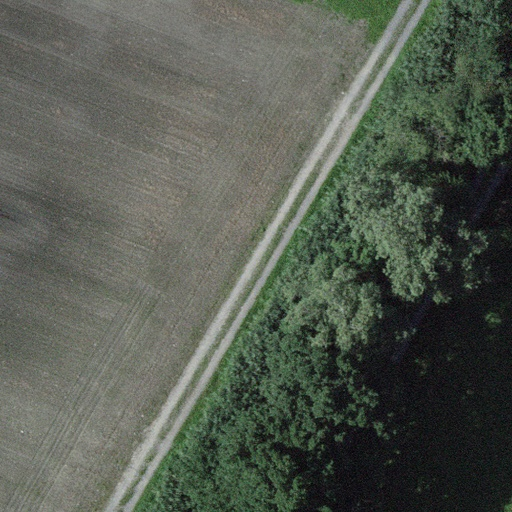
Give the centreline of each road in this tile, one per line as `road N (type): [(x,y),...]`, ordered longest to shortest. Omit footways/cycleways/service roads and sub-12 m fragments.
road 1 (track): [(138,511),(429,0)]
road 2 (track): [(304,511),(511,151)]
